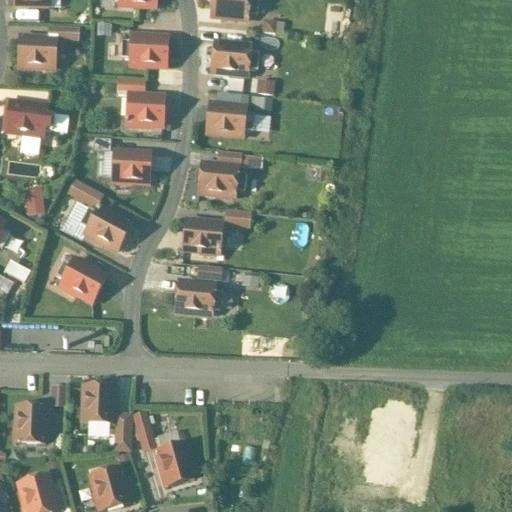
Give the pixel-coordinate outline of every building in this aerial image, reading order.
[(52,0),(15,0),(15,11),(52,13),(52,0)] [(157,0),(114,0),(115,2),(125,2),(125,12),(158,12),(157,0)] [(214,0),(212,20),(246,24),(247,18),(256,19),(258,2),(249,1),(248,0),(214,0)] [(72,33),(48,31),(47,42),(55,43),(71,43),(72,33)] [(79,33),(72,33),(71,43),(78,44),(79,33)] [(168,70),(170,39),(128,37),(126,68),(168,70)] [(47,42),(20,41),(18,70),(54,72),(55,43),(47,42)] [(250,50),(215,47),(212,76),(229,78),(229,80),(243,82),(243,80),(247,80),(248,74),(249,57),(250,50)] [(259,58),(249,57),(248,74),(257,75),(259,58)] [(165,127),(167,96),(126,94),(124,125),(165,127)] [(256,100),(216,96),(215,108),(245,111),(254,112),(256,100)] [(13,98),(7,134),(45,140),(51,104),(13,98)] [(215,108),(210,108),(206,137),(242,141),(242,135),(252,135),(254,118),(244,117),(245,111),(215,108)] [(48,129),(44,145),(57,148),(60,132),(48,129)] [(149,189),(150,158),(109,157),(108,188),(149,189)] [(237,171),(201,167),(198,197),(216,199),(216,201),(230,202),(230,200),(234,201),(234,194),(244,195),(246,178),(236,177),(237,171)] [(75,183),(68,198),(93,209),(100,194),(75,183)] [(130,228),(99,211),(98,213),(97,212),(96,215),(97,215),(96,217),(88,212),(79,227),(88,232),(85,238),(88,239),(87,241),(100,248),(101,246),(116,255),(130,228)] [(241,217),(226,216),(225,228),(240,229),(241,217)] [(250,218),(241,217),(240,229),(248,230),(250,218)] [(4,227),(0,224),(0,251),(2,252),(10,237),(1,233),(4,227)] [(221,228),(186,224),(183,253),(201,255),(200,257),(215,259),(215,257),(218,257),(219,251),(222,251),(224,234),(221,234),(221,228)] [(92,310),(109,279),(75,261),(58,292),(92,310)] [(24,285),(29,274),(11,264),(5,275),(24,285)] [(221,273),(197,271),(196,281),(220,284),(221,273)] [(301,292),(301,278),(276,276),(275,290),(301,292)] [(214,289),(179,285),(175,315),(193,317),(193,319),(207,320),(207,318),(211,319),(212,312),(221,313),(223,296),(213,295),(214,289)] [(53,388),(52,408),(65,409),(67,389),(53,388)] [(114,391),(84,390),(83,408),(81,408),(80,422),(83,422),(82,425),(112,427),(114,391)] [(46,412),(16,410),(16,428),(14,428),(13,442),(15,442),(15,446),(45,447),(46,412)] [(371,414),(369,447),(333,445),(332,475),(369,477),(385,478),(386,476),(386,460),(404,462),(405,450),(408,451),(410,416),(386,415),(383,413),(381,413),(379,413),(376,413),(374,414),(371,414)] [(149,432),(145,416),(133,420),(137,435),(149,432)] [(130,419),(117,418),(116,439),(129,439),(130,419)] [(149,432),(137,435),(143,454),(155,451),(149,432)] [(177,434),(154,441),(158,451),(180,445),(177,434)] [(129,439),(116,439),(115,453),(129,454),(129,439)] [(184,447),(156,455),(165,489),(194,481),(184,447)] [(119,472),(90,480),(95,497),(93,497),(97,511),(99,511),(106,511),(128,506),(119,472)] [(369,477),(332,475),(331,499),(368,501),(368,499),(369,477)] [(385,478),(369,477),(368,499),(393,500),(394,477),(386,476),(385,478)] [(56,511),(47,479),(19,487),(23,504),(21,505),(23,511),(56,511)]
